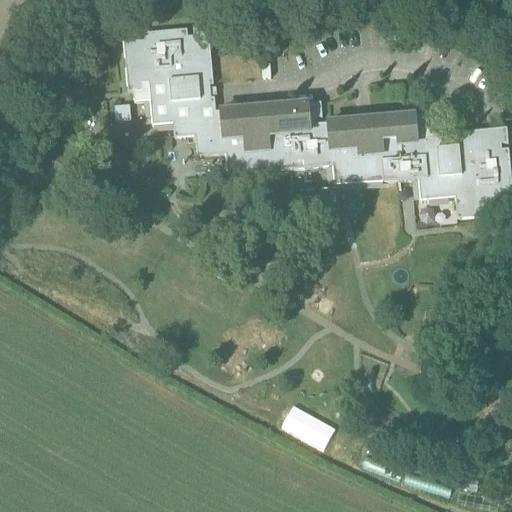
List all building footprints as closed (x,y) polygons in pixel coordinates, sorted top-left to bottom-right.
[(301,0),(301,7),(317,8),(318,0),(301,0)] [(318,0),(317,8),(333,10),(334,0),(318,0)] [(384,15),(383,0),(363,0),(364,15),(384,15)] [(427,4),(421,20),(440,26),(446,10),(427,4)] [(133,104),(150,103),(152,127),(173,126),(174,140),(195,138),(197,159),(225,157),(227,178),(290,172),(292,193),(418,182),(420,203),(455,200),(457,221),(511,216),(511,200),(506,202),(505,196),(511,195),(511,192),(509,152),(501,152),(501,147),(508,146),(507,131),(449,136),(450,139),(437,140),(436,137),(429,138),(428,116),(315,126),(315,121),(322,120),(321,105),(215,114),(214,100),(211,100),(210,87),(213,87),(208,30),(193,31),(193,38),(188,39),(187,31),(144,35),(144,42),(138,43),(138,36),(122,37),(128,94),(132,94),(133,104)] [(129,107),(114,108),(115,124),(131,122),(129,107)] [(166,151),(173,151),(172,140),(165,140),(166,151)] [(443,428),(439,438),(442,439),(438,448),(447,452),(451,443),(455,444),(459,434),(443,428)]
